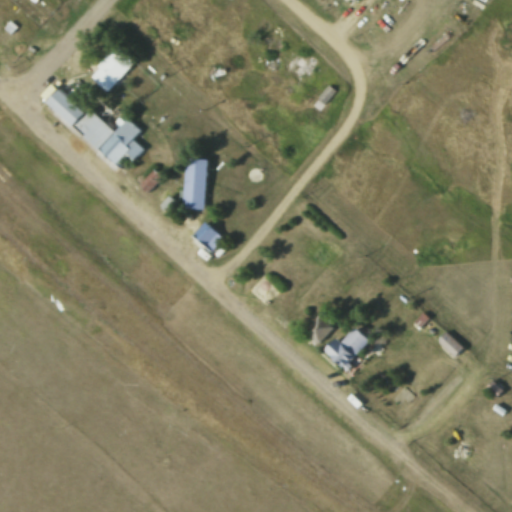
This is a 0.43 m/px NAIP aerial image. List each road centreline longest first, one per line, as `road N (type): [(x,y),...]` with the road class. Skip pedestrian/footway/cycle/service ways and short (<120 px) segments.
road 1 (track): [(0,95),(459,511)]
road 2 (residential): [(286,0),(348,56),(363,95),(359,114),(219,294)]
road 3 (residential): [(19,113),(121,0)]
